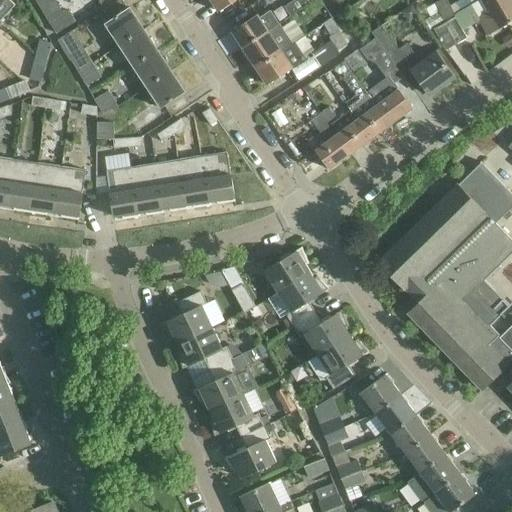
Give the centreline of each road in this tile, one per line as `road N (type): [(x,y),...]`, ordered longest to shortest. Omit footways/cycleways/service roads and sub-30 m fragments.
road 1 (residential): [(511,465),(390,340),(306,212)]
road 2 (residential): [(117,260),(124,300),(223,511)]
road 3 (residential): [(306,212),(171,0)]
road 4 (residential): [(306,212),(346,195),(511,72)]
road 5 (residential): [(68,460),(4,288),(9,252)]
road 6 (residential): [(306,212),(199,250),(117,260)]
